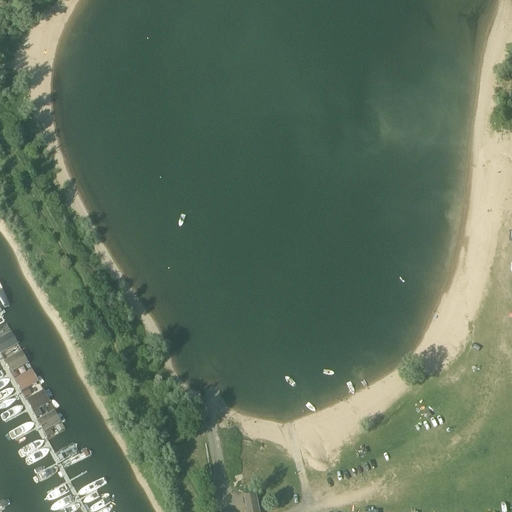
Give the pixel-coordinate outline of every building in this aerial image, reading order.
[(0,353),(0,354),(21,342),(9,321),(0,325),(0,353)] [(12,375),(33,364),(21,342),(0,354),(12,375)] [(24,396),(44,385),(33,364),(12,375),(24,396)] [(36,418),(56,406),(44,385),(24,396),(36,418)] [(47,439),(68,428),(56,406),(36,418),(47,439)] [(68,428),(47,439),(59,460),(80,449),(68,428)]
